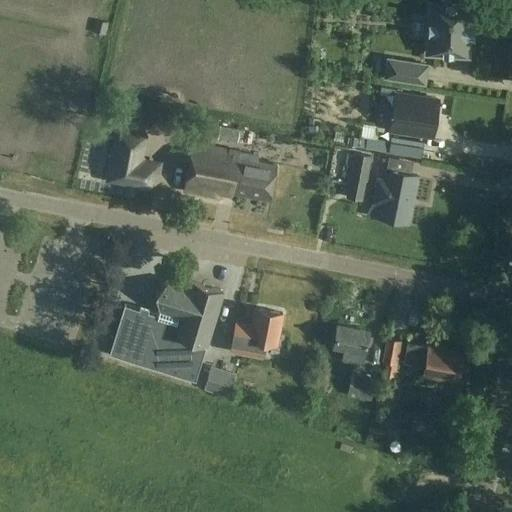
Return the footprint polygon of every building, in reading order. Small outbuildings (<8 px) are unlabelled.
[(426,53),(467,56),(469,37),(471,37),(472,25),(470,25),(471,6),(430,3),(426,53)] [(423,83),(427,65),(388,59),(384,77),(423,83)] [(439,100),(395,93),(390,128),(433,135),(439,100)] [(107,180),(155,189),(159,168),(140,164),(145,134),(117,128),(107,180)] [(374,141),(372,153),(411,159),(413,147),(374,141)] [(257,155),(192,143),(183,189),(216,196),(217,188),(269,198),(276,164),(256,160),(257,155)] [(372,156),(355,152),(349,177),(367,181),(372,156)] [(417,175),(385,169),(383,179),(379,178),(378,184),(376,183),(372,201),(379,203),(376,215),(407,222),(417,175)] [(191,286),(170,279),(156,292),(160,311),(158,315),(147,312),(148,308),(140,306),(139,309),(124,305),(109,353),(196,380),(224,291),(193,281),(191,286)] [(283,313),(256,307),(252,326),(236,322),(231,350),(263,356),(266,342),(277,344),(283,313)] [(369,330),(336,323),(332,347),(343,349),(341,359),(362,364),(369,330)] [(399,372),(400,340),(390,339),(389,372),(399,372)] [(462,351),(406,341),(403,361),(423,364),(422,374),(457,380),(462,351)] [(237,375),(211,366),(204,388),(230,397),(237,375)] [(375,379),(351,374),(346,395),(371,401),(375,379)]
